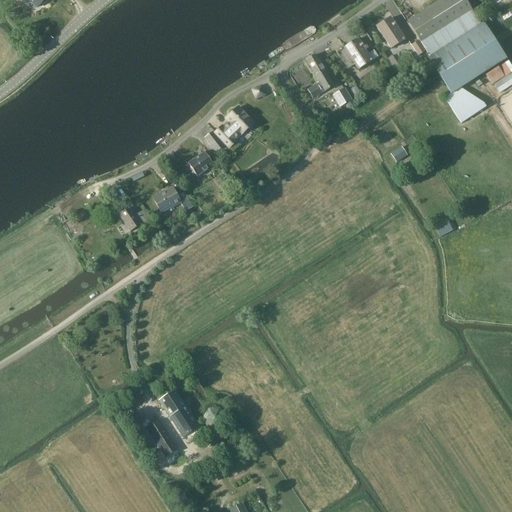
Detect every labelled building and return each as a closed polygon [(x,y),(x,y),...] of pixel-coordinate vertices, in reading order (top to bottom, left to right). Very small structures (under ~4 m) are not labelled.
[(446,0),(408,24),(428,55),(479,23),(464,0),(446,0)] [(391,49),(404,40),(389,18),(376,27),(391,49)] [(450,93),(444,98),(461,124),(486,107),(484,104),(461,89),(506,59),(483,23),(428,59),(450,93)] [(367,73),(367,64),(377,57),(373,51),(367,55),(357,40),(337,53),(357,84),(363,81),(361,77),(367,73)] [(418,56),(425,51),(418,41),(411,45),(418,56)] [(313,99),(333,86),(314,55),(306,60),(319,82),(307,90),(313,99)] [(386,60),(393,70),(399,66),(392,56),(386,60)] [(494,85),(500,93),(511,84),(511,74),(511,73),(494,85)] [(265,83),(252,87),(256,98),(268,94),(265,83)] [(343,101),(348,98),(343,89),(338,92),(338,91),(332,94),(337,103),(338,103),(341,108),(345,105),(343,101)] [(221,127),(215,133),(228,148),(235,142),(231,137),(237,131),(241,135),(253,124),(238,108),(226,119),(229,123),(223,129),(221,127)] [(219,156),(227,150),(213,132),(205,139),(219,156)] [(396,163),(406,156),(401,148),(391,154),(396,163)] [(196,177),(213,166),(204,153),(187,164),(196,177)] [(180,203),(185,212),(192,207),(184,193),(177,196),(172,188),(161,195),(160,194),(152,198),(161,213),(170,208),(170,209),(180,203)] [(130,231),(150,218),(144,209),(135,216),(130,207),(119,214),(130,231)] [(182,438),(198,427),(175,391),(159,402),(182,438)] [(220,408),(207,409),(202,419),(208,430),(221,430),(226,418),(220,408)] [(158,421),(139,434),(148,447),(155,442),(165,457),(176,450),(158,421)]
